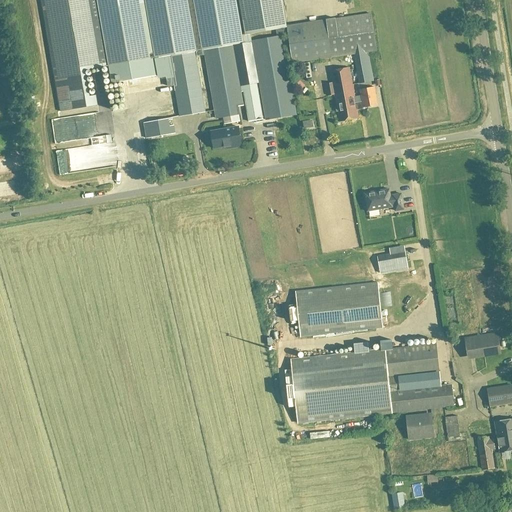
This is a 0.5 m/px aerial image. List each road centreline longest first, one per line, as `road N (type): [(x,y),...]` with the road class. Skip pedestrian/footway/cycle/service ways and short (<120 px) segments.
road 1 (unclassified): [(0,218),(498,130)]
road 2 (tertiary): [(498,130),(477,0)]
